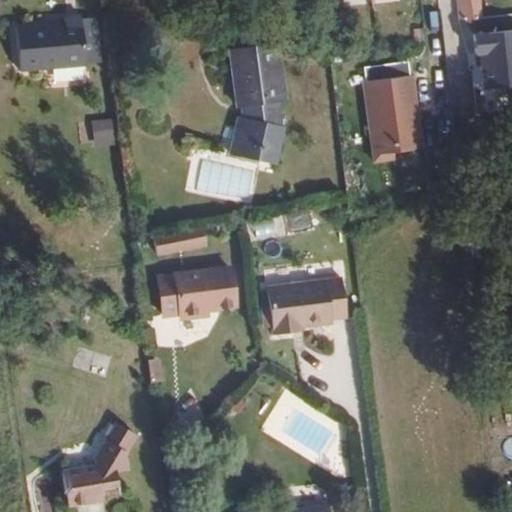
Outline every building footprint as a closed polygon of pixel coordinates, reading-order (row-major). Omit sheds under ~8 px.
[(79,76),(78,73),(71,30),(70,26),(54,29),(56,35),(5,43),(12,86),(79,76)] [(71,30),(78,73),(93,70),(86,26),(71,30)] [(473,86),(511,84),(511,27),(472,28),(473,86)] [(265,156),(281,159),(286,135),(281,134),(277,109),(288,107),(280,54),(261,56),(258,51),(233,55),(240,114),(246,114),(248,126),(242,125),(235,165),(263,172),(265,156)] [(365,78),(369,155),(422,152),(418,75),(365,78)] [(511,103),(511,87),(478,88),(478,104),(511,103)] [(278,175),(281,159),(265,156),(263,172),(278,175)] [(155,252),(207,246),(205,228),(153,233),(155,252)] [(239,268),(166,279),(172,314),(190,312),(191,318),(218,314),(217,309),(244,305),(239,268)] [(294,328),(304,327),(333,323),(333,319),(348,317),(342,277),(268,288),(275,336),(294,333),(294,328)] [(300,351),(304,327),(294,328),(294,333),(300,351)] [(98,473),(65,478),(71,511),(79,511),(108,507),(108,503),(125,499),(120,478),(133,475),(130,462),(127,462),(139,439),(118,428),(97,466),(98,473)]
